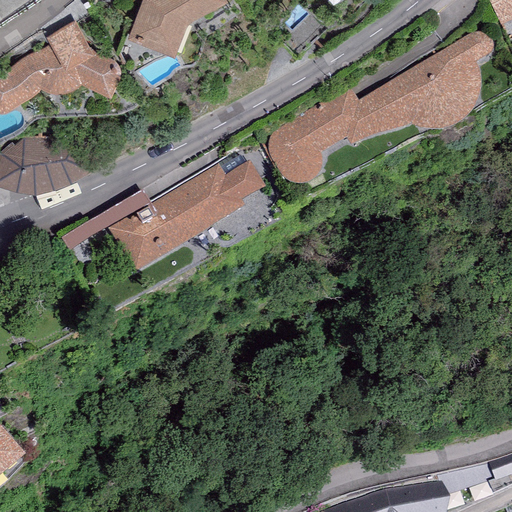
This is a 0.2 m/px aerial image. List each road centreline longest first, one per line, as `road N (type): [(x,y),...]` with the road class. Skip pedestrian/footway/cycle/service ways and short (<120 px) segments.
road 1 (residential): [(15,219),(253,108),(418,0)]
road 2 (unclassified): [(511,435),(267,511)]
